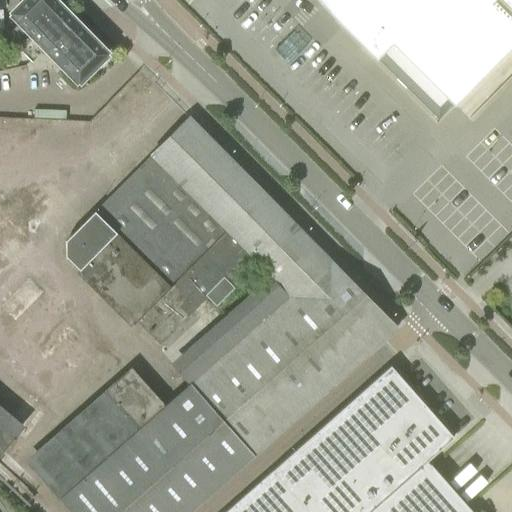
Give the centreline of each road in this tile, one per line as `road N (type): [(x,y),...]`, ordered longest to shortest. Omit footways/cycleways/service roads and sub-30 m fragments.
road 1 (tertiary): [(440,308),(162,28)]
road 2 (residential): [(213,511),(440,308)]
